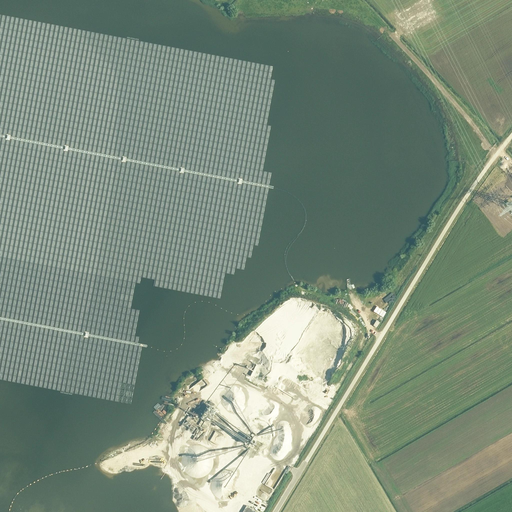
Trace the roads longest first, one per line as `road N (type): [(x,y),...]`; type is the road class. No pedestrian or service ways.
road 1 (unclassified): [(274,511),(511,135)]
road 2 (unknown): [(175,466),(175,421),(221,382),(237,380),(286,405),(299,446),(262,472),(234,511)]
